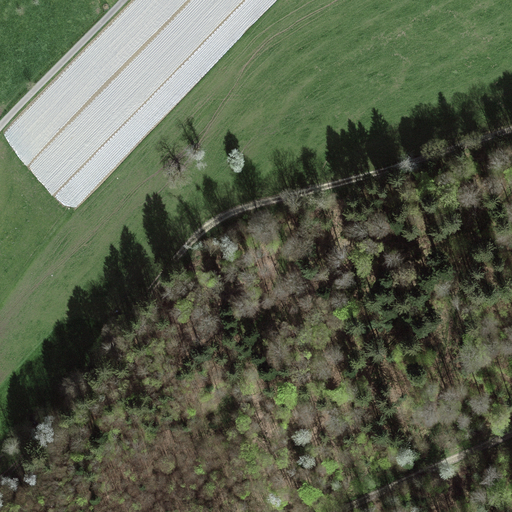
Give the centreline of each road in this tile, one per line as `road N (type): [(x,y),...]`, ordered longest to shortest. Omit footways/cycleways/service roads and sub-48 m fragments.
road 1 (track): [(511,130),(208,225),(0,479)]
road 2 (track): [(335,511),(511,430)]
road 3 (unclassified): [(123,0),(1,123)]
